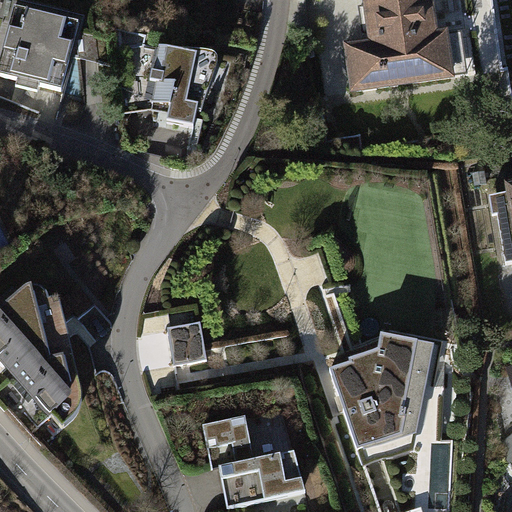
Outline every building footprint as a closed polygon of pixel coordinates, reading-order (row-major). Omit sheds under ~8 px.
[(362,0),(370,49),(347,52),(354,98),(456,83),(448,35),(440,36),(434,0),(362,0)] [(84,23),(4,2),(0,18),(0,85),(63,103),(84,23)] [(213,66),(159,54),(146,110),(201,122),(213,66)] [(29,290),(0,313),(0,366),(60,436),(71,425),(80,413),(84,400),(57,303),(51,304),(48,297),(38,289),(29,290)] [(201,324),(167,330),(175,369),(208,363),(201,324)] [(437,351),(383,338),(379,355),(329,371),(357,458),(417,439),(437,351)] [(249,420),(204,428),(213,474),(220,473),(227,511),(228,511),(303,498),(296,455),(256,462),(249,420)]
